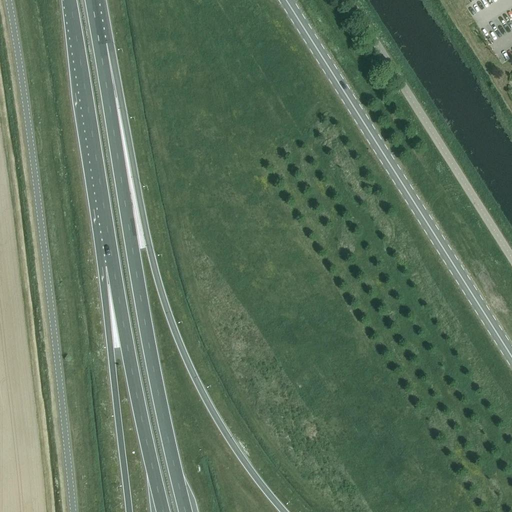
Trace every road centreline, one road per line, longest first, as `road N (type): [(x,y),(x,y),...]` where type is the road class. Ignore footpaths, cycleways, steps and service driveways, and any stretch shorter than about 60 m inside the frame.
road 1 (unclassified): [(72,511),(8,0)]
road 2 (trunk): [(283,511),(220,426),(171,323),(99,43)]
road 3 (trunk): [(185,511),(140,301),(99,43)]
road 4 (unclassified): [(285,0),(511,358)]
road 5 (trunk): [(69,0),(111,263)]
road 6 (trunk): [(111,263),(162,511)]
road 7 (trunk): [(111,263),(112,368),(129,511)]
